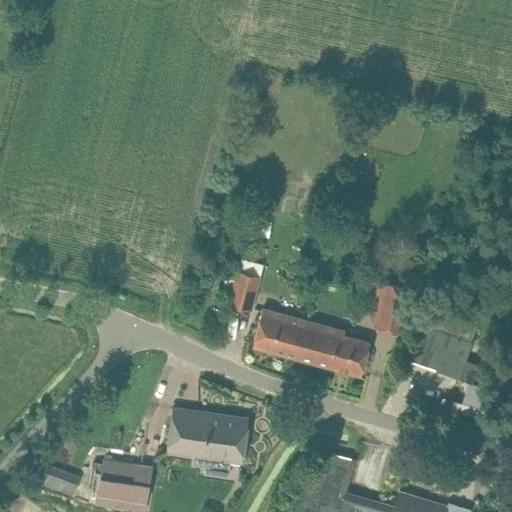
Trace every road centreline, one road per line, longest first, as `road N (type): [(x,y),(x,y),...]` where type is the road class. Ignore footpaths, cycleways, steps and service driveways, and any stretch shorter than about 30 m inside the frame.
road 1 (unclassified): [(114,328),(336,411),(511,464)]
road 2 (unclassified): [(0,473),(114,328)]
road 3 (unclassified): [(114,328),(0,288)]
